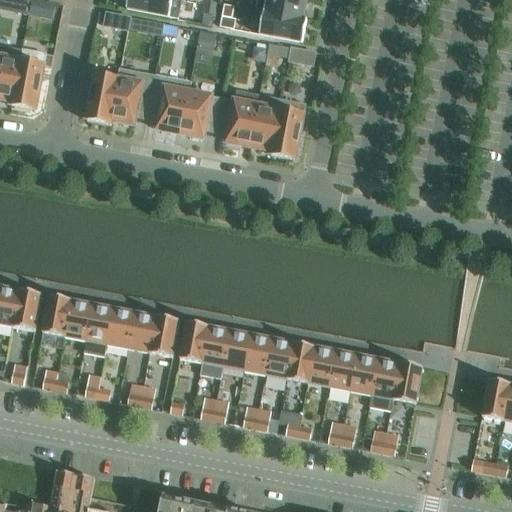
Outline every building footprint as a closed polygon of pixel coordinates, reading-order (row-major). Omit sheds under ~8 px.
[(25,0),(19,0),(17,15),(30,17),(31,11),(32,1),(25,0)] [(173,0),(128,0),(126,11),(170,19),(173,0)] [(257,0),(255,12),(264,14),(265,14),(303,21),(307,0),(257,0)] [(42,13),(44,4),(32,1),(31,11),(42,13)] [(206,3),(204,15),(214,17),(216,5),(206,3)] [(222,19),(232,21),(234,9),(224,7),(222,19)] [(307,22),(303,21),(265,14),(264,14),(259,37),(303,45),(307,22)] [(107,16),(104,29),(128,33),(128,32),(130,21),(130,20),(107,16)] [(130,21),(128,32),(137,34),(139,23),(130,21)] [(180,30),(167,27),(165,40),(177,42),(180,30)] [(214,36),(200,34),(197,51),(211,54),(214,36)] [(279,60),(281,49),(269,47),(267,57),(279,60)] [(0,102),(11,104),(11,108),(12,108),(21,62),(20,62),(22,52),(0,48),(0,102)] [(253,49),(252,56),(257,64),(265,65),(267,52),(253,49)] [(36,113),(44,67),(46,55),(22,51),(22,52),(20,62),(21,62),(12,108),(36,113)] [(292,51),(290,64),(313,68),(315,55),(292,51)] [(148,114),(155,78),(119,71),(117,81),(119,81),(111,123),(112,123),(134,128),(137,112),(148,114)] [(86,122),(110,127),(111,127),(112,123),(111,123),(119,81),(117,81),(95,76),(86,122)] [(155,78),(148,114),(159,116),(157,132),(180,137),(190,84),(155,78)] [(190,84),(180,137),(204,141),(207,125),(218,128),(223,101),(189,94),(191,85),(190,84)] [(223,101),(218,128),(229,130),(226,145),(250,150),(260,98),(258,97),(236,93),(234,103),(223,101)] [(260,98),(250,150),(271,154),(270,158),(271,158),(282,102),(260,98)] [(282,102),(271,158),(295,162),(306,106),(282,102)] [(19,293),(0,289),(0,327),(13,330),(20,293),(19,293)] [(42,297),(20,293),(13,330),(35,334),(42,297)] [(43,336),(40,347),(63,351),(65,340),(72,303),(50,299),(43,336)] [(93,307),(72,303),(65,340),(86,344),(93,307)] [(86,344),(84,357),(105,360),(107,348),(108,348),(115,311),(93,307),(86,344)] [(136,316),(115,311),(108,348),(129,352),(136,316)] [(157,319),(136,316),(129,352),(150,356),(157,319)] [(179,323),(157,319),(150,356),(172,360),(179,323)] [(209,329),(187,325),(180,362),(202,366),(209,329)] [(221,382),(222,376),(224,370),(223,370),(230,334),(209,330),(209,329),(202,366),(203,366),(201,378),(221,382)] [(224,370),(245,374),(252,338),(230,334),(223,370),(224,370)] [(273,342),(252,338),(245,374),(266,378),(273,342)] [(294,346),(273,342),(266,378),(288,382),(294,346)] [(316,350),(294,346),(288,382),(309,386),(316,350)] [(337,354),(316,350),(309,386),(330,390),(337,354)] [(358,358),(337,354),(330,390),(352,394),(358,358)] [(380,362),(358,358),(352,394),(373,399),(380,362)] [(400,366),(380,362),(373,399),(394,402),(401,366),(400,365),(400,366)] [(423,370),(401,366),(394,402),(416,407),(423,370)] [(24,388),(26,377),(14,375),(12,385),(24,388)] [(57,383),(45,381),(43,391),(55,393),(57,383)] [(489,382),(487,393),(482,419),(504,424),(511,387),(489,382)] [(69,386),(57,383),(55,393),(67,396),(69,386)] [(97,402),(99,392),(87,389),(86,399),(97,402)] [(99,392),(97,402),(109,404),(111,394),(99,392)] [(140,410),(142,400),(130,397),(128,407),(140,410)] [(142,400),(140,410),(152,412),(154,402),(142,400)] [(170,416),(183,418),(184,408),(172,405),(170,416)] [(213,424),(215,413),(203,411),(201,421),(213,424)] [(260,412),(256,432),(268,434),(271,414),(260,412)] [(215,413),(213,424),(225,426),(227,416),(215,413)] [(255,432),(258,422),(246,419),(244,429),(255,432)] [(298,440),(300,430),(288,427),(286,437),(298,440)] [(345,428),(343,438),(341,448),(352,450),(356,430),(345,428)] [(300,430),(298,440),(310,442),(312,432),(300,430)] [(399,438),(387,435),(383,456),(395,458),(399,438)] [(330,436),(328,446),(340,448),(343,438),(330,436)] [(383,456),(384,446),(373,444),(371,454),(383,456)] [(474,463),(472,473),(494,477),(496,467),(474,463)] [(496,467),(494,477),(506,480),(508,469),(496,467)] [(88,511),(95,481),(57,474),(50,509),(52,509),(51,511),(88,511)] [(0,499),(0,511),(51,511),(52,509),(50,509),(29,505),(30,498),(2,492),(0,499)] [(224,511),(162,499),(159,511),(224,511)]
